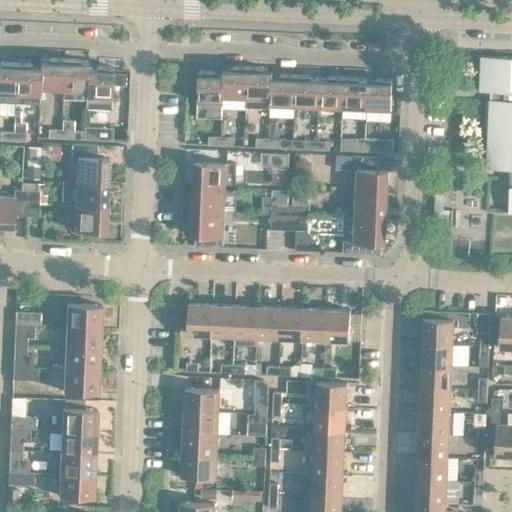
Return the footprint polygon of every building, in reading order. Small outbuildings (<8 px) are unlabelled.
[(508,212),(511,211),(511,56),(481,55),(479,90),(489,91),(486,168),(510,169),(508,212)] [(39,88),(63,89),(64,58),(48,57),(48,60),(39,60),(39,66),(40,66),(39,88)] [(63,89),(86,90),(87,90),(87,68),(88,68),(88,62),(79,61),(80,59),(64,58),(63,89)] [(0,92),(14,93),(16,62),(0,61),(0,92)] [(39,94),(39,88),(40,66),(39,66),(31,65),(32,63),(16,62),(14,93),(39,94)] [(87,90),(86,90),(85,96),(111,97),(112,66),(96,65),(96,68),(88,68),(87,68),(87,90)] [(222,96),(223,96),(246,97),(248,66),(232,65),(232,68),(223,67),(223,74),(222,96)] [(246,97),(270,98),(271,98),(271,76),(272,76),(272,69),(264,69),(264,67),(248,66),(246,97)] [(223,102),(223,96),(222,96),(223,74),(215,73),(215,71),(199,70),(197,101),(223,102)] [(114,73),(113,82),(127,82),(127,73),(114,73)] [(270,104),(294,105),(295,74),(280,73),(280,76),(272,76),(271,76),(271,98),(270,98),(270,104)] [(294,105),(318,106),(319,78),(311,77),(311,75),(295,74),(294,105)] [(318,106),(342,107),(343,76),(328,75),(327,78),(319,78),(318,106)] [(342,107),(366,108),(367,80),(359,80),(359,77),(343,76),(342,107)] [(367,80),(366,108),(391,109),(392,78),(376,78),(375,80),(367,80)] [(83,139),(92,139),(93,127),(84,126),(83,139)] [(48,138),(61,138),(61,129),(48,129),(48,138)] [(61,129),(61,138),(73,138),(74,130),(61,129)] [(0,132),(0,139),(12,140),(13,132),(0,131),(0,132)] [(13,132),(12,140),(25,141),(25,132),(13,132)] [(208,144),(221,145),(221,136),(208,136),(208,144)] [(221,136),(221,145),(234,145),(234,137),(221,136)] [(255,146),(268,147),(269,138),(256,138),(255,146)] [(269,138),(268,147),(281,147),(281,139),(269,138)] [(355,151),(364,151),(364,138),(355,138),(355,151)] [(364,138),(364,151),(372,151),(373,139),(364,138)] [(281,139),(281,147),(292,148),(292,139),(281,139)] [(292,139),(292,148),(303,148),(304,140),(292,139)] [(303,148),(316,149),(317,140),(304,140),(303,148)] [(317,140),(316,149),(329,149),(329,141),(317,140)] [(76,180),(76,181),(107,182),(108,157),(96,157),(97,144),(72,143),(71,157),(69,157),(68,180),(76,180)] [(28,146),(27,158),(40,159),(41,147),(28,146)] [(273,153),(273,166),(288,166),(288,153),(273,153)] [(357,169),(356,193),(387,194),(388,169),(376,169),(377,156),(351,155),(351,169),(357,169)] [(337,168),(351,168),(351,156),(338,156),(337,168)] [(195,161),(194,185),(225,187),(226,162),(195,161)] [(27,166),(27,177),(39,178),(40,166),(27,166)] [(273,167),(272,183),(287,184),(288,167),(273,167)] [(434,218),(451,219),(452,209),(443,209),(445,177),(436,176),(434,218)] [(63,204),(75,205),(106,206),(107,182),(76,181),(64,180),(63,204)] [(194,185),(193,209),(224,211),(225,187),(194,185)] [(0,194),(0,226),(13,227),(13,215),(26,215),(27,190),(21,190),(14,189),(13,195),(0,194)] [(37,190),(27,190),(26,215),(38,216),(39,190),(37,190)] [(356,193),(355,217),(386,218),(387,194),(356,193)] [(270,229),(283,229),(284,204),(271,203),(270,229)] [(283,229),(295,230),(296,204),(284,204),(283,229)] [(296,204),(295,230),(307,230),(309,205),(296,204)] [(106,206),(75,205),(74,229),(91,230),(103,230),(105,231),(106,206)] [(224,211),(193,209),(192,234),(195,234),(195,245),(223,246),(224,211)] [(386,218),(355,217),(354,241),(343,241),(343,251),(381,253),(381,242),(385,243),(386,218)] [(91,230),(90,240),(103,240),(103,230),(91,230)] [(187,333),(211,334),(212,303),(189,302),(187,333)] [(67,303),(66,325),(101,327),(102,304),(67,303)] [(211,334),(234,335),(235,304),(212,303),(211,334)] [(234,335),(257,336),(258,305),(235,304),(234,335)] [(257,336),(280,337),(281,306),(258,305),(257,336)] [(280,337),(302,338),(304,307),(281,306),(280,337)] [(302,338),(325,339),(326,308),(304,307),(302,338)] [(326,308),(325,339),(349,340),(350,309),(326,308)] [(15,311),(15,323),(40,324),(40,312),(15,311)] [(500,346),(511,347),(511,316),(501,316),(500,342),(500,346)] [(423,317),(422,341),(453,342),(454,318),(423,317)] [(66,325),(65,347),(100,348),(101,327),(66,325)] [(480,331),(480,343),(489,344),(489,332),(480,331)] [(14,336),(14,345),(27,345),(27,337),(14,336)] [(422,341),(421,364),(452,365),(453,342),(422,341)] [(489,344),(480,343),(479,355),(488,356),(489,344)] [(27,345),(14,345),(13,354),(26,354),(27,345)] [(65,347),(64,369),(99,370),(100,348),(65,347)] [(186,370),(198,371),(198,362),(186,362),(186,370)] [(301,364),(300,375),(311,376),(312,367),(312,363),(301,362),(301,364)] [(220,372),(233,372),(233,364),(221,363),(220,372)] [(233,364),(233,372),(245,373),(245,364),(233,364)] [(291,366),(290,375),(300,375),(301,364),(294,364),(291,366)] [(421,364),(420,386),(451,388),(452,365),(421,364)] [(493,364),(493,373),(504,373),(505,364),(493,364)] [(266,374),(278,374),(279,366),(267,365),(266,374)] [(13,366),(12,379),(37,380),(38,367),(13,366)] [(279,366),(278,374),(290,375),(291,366),(279,366)] [(311,376),(324,376),(324,368),(312,367),(311,376)] [(324,368),(324,376),(336,377),(336,368),(324,368)] [(99,370),(64,369),(63,391),(98,392),(99,370)] [(479,377),(478,389),(487,389),(487,377),(479,377)] [(255,378),(254,391),(268,391),(268,390),(268,385),(263,378),(256,378),(255,378)] [(316,381),(315,405),(346,406),(347,382),(316,381)] [(420,386),(419,409),(450,411),(451,388),(420,386)] [(185,387),(184,410),(219,411),(220,389),(185,387)] [(487,389),(478,389),(478,401),(486,401),(487,389)] [(273,391),(273,403),(281,403),(282,391),(273,391)] [(492,397),(491,406),(503,407),(503,398),(492,397)] [(281,403),(273,403),(272,415),(281,415),(281,403)] [(254,404),(254,412),(267,413),(267,404),(254,404)] [(315,405),(314,427),(345,429),(346,406),(315,405)] [(62,408),(61,430),(96,431),(97,409),(62,408)] [(419,409),(418,432),(449,434),(450,411),(419,409)] [(184,410),(183,431),(218,433),(219,411),(184,410)] [(267,413),(254,412),(254,421),(267,422),(267,413)] [(474,413),(474,423),(477,423),(485,423),(486,413),(474,413)] [(11,415),(10,428),(35,429),(36,416),(11,415)] [(477,423),(476,435),(485,435),(485,423),(477,423)] [(495,455),(511,455),(511,424),(496,424),(495,455)] [(314,427),(313,450),(344,452),(345,429),(314,427)] [(61,430),(60,451),(95,453),(96,431),(61,430)] [(183,431),(182,453),(217,454),(218,433),(183,431)] [(418,432),(417,455),(448,457),(449,434),(418,432)] [(485,435),(476,435),(476,447),(484,448),(485,435)] [(271,436),(271,448),(279,449),(279,447),(280,438),(280,437),(271,436)] [(280,438),(279,447),(292,447),(292,438),(280,438)] [(10,441),(9,449),(22,450),(22,441),(10,441)] [(253,447),(252,455),(265,456),(266,447),(253,447)] [(279,449),(271,448),(270,460),(279,461),(279,449)] [(22,450),(9,449),(9,458),(22,459),(22,450)] [(313,450),(312,473),(343,474),(344,452),(313,450)] [(60,451),(59,473),(94,475),(95,453),(60,451)] [(217,454),(182,453),(181,475),(216,477),(217,454)] [(265,456),(252,455),(252,464),(265,465),(265,456)] [(417,455),(416,478),(447,479),(448,457),(417,455)] [(475,469),(474,481),(483,481),(484,469),(475,469)] [(8,471),(8,483),(33,484),(33,472),(8,471)] [(94,475),(59,473),(58,495),(93,497),(94,475)] [(312,473),(311,496),(342,497),(343,474),(312,473)] [(416,478),(415,501),(446,502),(447,479),(416,478)] [(483,481),(474,481),(474,493),(483,493),(483,481)] [(269,482),(269,494),(277,495),(278,483),(269,482)] [(201,488),(201,498),(216,498),(216,488),(201,488)] [(232,489),(232,499),(261,499),(261,490),(232,489)] [(277,495),(269,494),(268,506),(277,507),(277,495)] [(311,496),(310,511),(341,511),(342,497),(311,496)] [(180,501),(179,511),(214,511),(215,503),(180,501)] [(445,511),(446,502),(415,501),(414,511),(445,511)]
